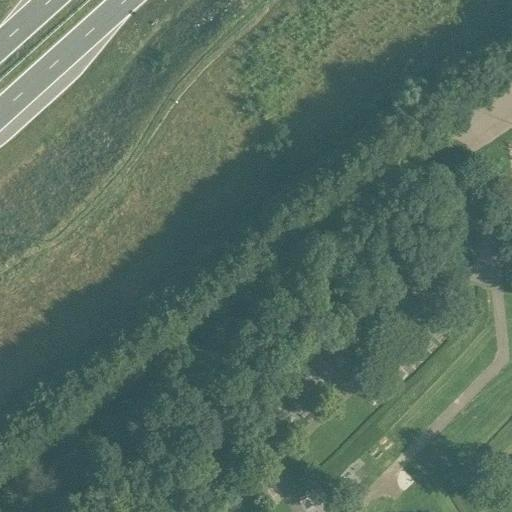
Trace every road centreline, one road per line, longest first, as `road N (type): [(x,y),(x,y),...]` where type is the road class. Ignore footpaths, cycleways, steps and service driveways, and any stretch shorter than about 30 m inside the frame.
road 1 (unclassified): [(0,488),(511,92)]
road 2 (trunk): [(0,112),(124,0)]
